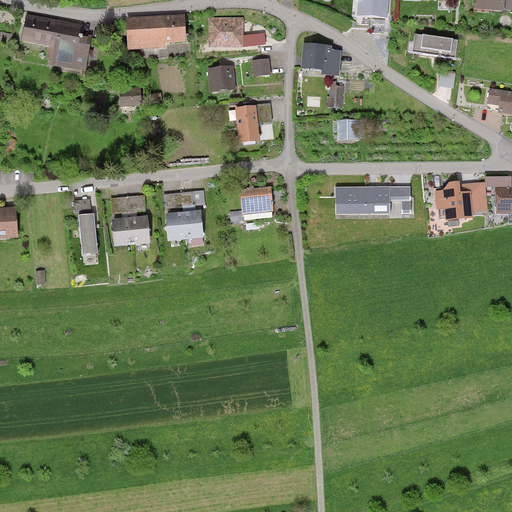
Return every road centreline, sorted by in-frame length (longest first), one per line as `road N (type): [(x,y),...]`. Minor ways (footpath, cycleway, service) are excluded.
road 1 (residential): [(0,191),(289,167)]
road 2 (residential): [(286,15),(327,31),(511,148)]
road 3 (track): [(299,258),(321,511)]
road 4 (residential): [(4,0),(102,17),(255,1)]
road 5 (residential): [(289,167),(480,167),(511,156)]
road 6 (residential): [(286,15),(294,28),(289,167)]
